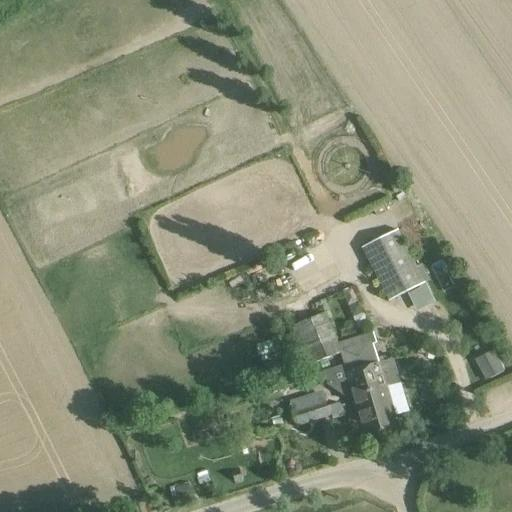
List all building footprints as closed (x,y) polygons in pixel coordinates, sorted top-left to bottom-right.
[(398,230),(362,248),(389,303),(425,284),(398,230)] [(347,306),(358,302),(353,289),(342,294),(347,306)] [(327,315),(292,330),(308,368),(341,355),(344,368),(359,363),(373,408),(371,408),(376,425),(379,437),(400,431),(395,416),(410,412),(401,383),(386,388),(379,365),(373,346),(377,344),(374,333),(338,344),(328,320),(327,315)] [(494,351),(475,361),(486,382),(505,372),(494,351)] [(341,367),(323,372),(326,385),(345,397),(347,397),(350,395),(357,416),(352,417),(348,423),(350,430),(356,432),(360,431),(364,442),(379,437),(376,425),(371,408),(373,408),(359,363),(344,368),(346,373),(344,374),(341,367)] [(323,391),(289,402),(297,427),(332,416),(333,421),(345,417),(347,413),(345,405),(342,406),(341,403),(329,407),(326,399),(323,391)]
